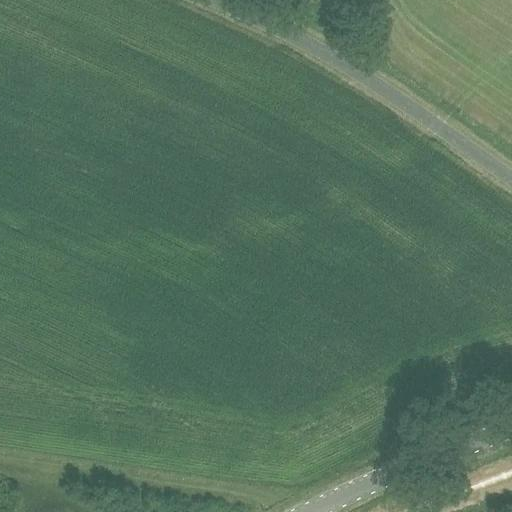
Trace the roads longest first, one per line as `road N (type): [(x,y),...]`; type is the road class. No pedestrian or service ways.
road 1 (unclassified): [(511,179),(349,68),(213,0)]
road 2 (tertiary): [(314,511),(511,428)]
